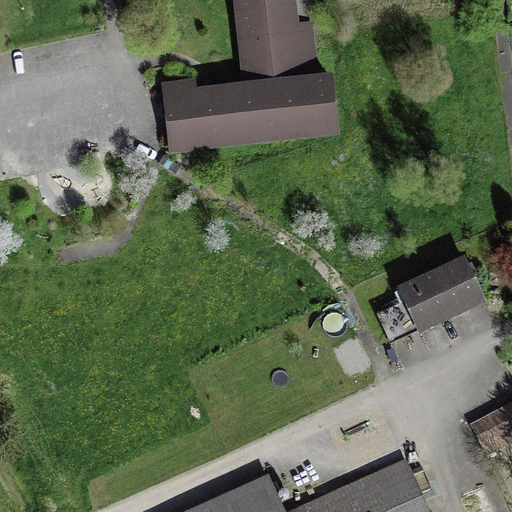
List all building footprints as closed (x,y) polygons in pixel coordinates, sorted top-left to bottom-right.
[(290,2),(236,8),(245,97),(192,102),(190,92),(162,95),(169,157),(334,140),(326,59),(312,61),(309,32),(293,34),(290,2)] [(461,272),(399,301),(417,338),(479,308),(461,272)] [(511,415),(472,433),(481,454),(511,440),(511,415)] [(422,511),(407,477),(326,511),(422,511)] [(274,511),(267,494),(225,511),(274,511)]
